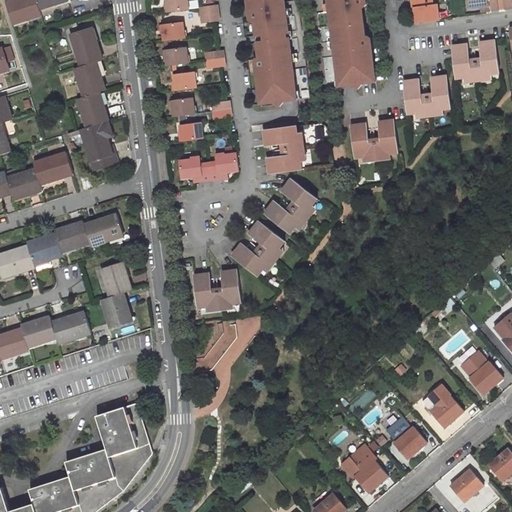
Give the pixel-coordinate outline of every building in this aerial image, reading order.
[(37,0),(14,0),(7,2),(14,25),(42,16),(40,9),(37,0)] [(37,0),(40,9),(68,0),(37,0)] [(164,0),(166,14),(188,11),(186,0),(164,0)] [(257,22),(262,59),(259,60),(258,63),(260,82),(263,104),(313,98),(300,0),(249,0),(252,21),(255,22),(257,22)] [(317,0),(329,88),(379,82),(376,60),(373,39),(371,38),(369,38),(365,8),(367,8),(369,6),(367,0),(317,0)] [(417,24),(441,21),(439,7),(435,8),(433,0),(422,0),(414,1),(417,24)] [(497,0),(469,0),(471,10),(481,8),(487,8),(487,13),(499,12),(497,0)] [(504,0),(497,0),(499,12),(506,11),(504,0)] [(202,17),(220,14),(219,7),(201,9),(202,17)] [(203,25),(221,23),(220,14),(202,17),(203,25)] [(165,42),(187,39),(185,24),(163,26),(165,42)] [(103,60),(93,27),(71,35),(82,66),(97,62),(103,60)] [(467,80),(480,78),(493,76),(501,75),(497,42),(489,43),(482,44),(484,59),(484,62),(472,64),(472,61),(469,46),(461,47),(453,48),(458,81),(467,80)] [(2,48),(5,56),(12,54),(9,46),(2,48)] [(0,72),(9,70),(7,63),(14,60),(12,54),(5,56),(2,48),(0,48),(0,72)] [(169,67),(190,64),(188,49),(167,52),(169,67)] [(224,52),(207,54),(208,62),(225,59),(224,52)] [(225,59),(208,62),(209,70),(226,68),(225,59)] [(106,90),(97,62),(82,66),(76,68),(85,97),(100,92),(106,90)] [(176,91),(197,89),(196,74),(175,76),(176,91)] [(418,115),(431,113),(444,111),(453,110),(448,77),(440,78),(433,79),(435,94),(436,98),(424,99),(423,96),(421,81),(413,82),(405,83),(409,116),(418,115)] [(109,120),(100,92),(85,97),(77,100),(86,128),(103,122),(109,121),(109,120)] [(14,120),(6,96),(0,97),(0,124),(3,124),(14,120)] [(175,117),(196,115),(194,99),(173,102),(175,117)] [(231,102),(214,104),(215,112),(232,110),(231,102)] [(216,120),(233,118),(232,110),(215,112),(216,120)] [(103,122),(108,137),(113,135),(109,121),(103,122)] [(379,157),(393,155),(401,154),(396,121),(388,122),(381,123),(383,139),(384,142),(372,144),(371,140),(369,125),(361,126),(354,127),(358,160),(366,159),(379,157)] [(83,135),(95,171),(118,164),(115,154),(113,155),(108,137),(103,122),(86,128),(81,129),(83,135)] [(0,155),(12,152),(3,124),(0,124),(0,155)] [(181,126),(183,142),(204,139),(202,124),(181,126)] [(287,145),(289,157),(286,157),(269,159),(270,166),(271,174),(305,170),(304,161),(302,148),(301,134),(300,127),(266,131),(267,139),(268,147),(284,145),(287,145)] [(69,139),(83,135),(81,129),(67,134),(69,139)] [(74,174),(67,152),(35,162),(37,168),(42,184),(74,174)] [(213,182),(227,180),(226,174),(230,174),(239,172),(237,155),(219,158),(219,164),(211,165),(213,182)] [(195,178),(199,178),(200,183),(213,182),(211,165),(202,166),(201,160),(181,163),(184,180),(195,178)] [(37,168),(8,178),(13,193),(15,199),(43,190),(42,184),(37,168)] [(6,171),(0,173),(0,197),(13,193),(8,178),(6,171)] [(93,187),(89,174),(81,176),(85,189),(93,187)] [(300,202),(293,212),(290,210),(277,201),(273,207),(268,213),(294,233),(299,226),(307,217),(315,206),(321,199),(294,179),(290,184),(285,191),(298,200),(300,202)] [(293,212),(300,202),(298,200),(290,210),(293,212)] [(315,206),(307,217),(311,220),(319,209),(315,206)] [(125,235),(118,214),(85,225),(91,244),(92,246),(125,235)] [(303,229),(311,220),(307,217),(299,226),(303,229)] [(84,221),(56,230),(57,234),(62,252),(91,244),(85,225),(84,221)] [(268,246),(260,255),(257,253),(245,243),(240,250),(235,256),(261,276),(267,269),(275,259),(283,248),(288,241),(262,221),(257,228),(252,234),(265,243),(268,246)] [(29,246),(35,264),(36,264),(38,271),(51,267),(49,260),(63,255),(62,252),(57,234),(28,243),(29,246)] [(260,255),(268,246),(265,243),(257,253),(260,255)] [(29,246),(0,254),(0,267),(3,277),(36,268),(35,264),(29,246)] [(279,262),(287,251),(283,248),(275,259),(279,262)] [(275,259),(267,269),(271,272),(279,262),(275,259)] [(132,290),(123,262),(102,269),(111,297),(124,293),(132,290)] [(209,307),(222,305),(235,304),(244,303),(240,272),(232,273),(225,274),(227,290),(227,293),(215,295),(214,291),(212,276),(204,277),(197,278),(201,308),(209,307)] [(463,288),(456,293),(460,298),(467,293),(463,288)] [(112,328),(134,321),(124,293),(111,297),(103,299),(112,328)] [(437,317),(447,309),(443,304),(433,313),(437,317)] [(85,312),(53,322),(58,338),(60,344),(93,334),(85,312)] [(51,317),(22,326),(23,329),(29,347),(58,338),(53,322),(51,317)] [(23,329),(0,336),(0,353),(2,359),(30,350),(29,347),(23,329)] [(511,332),(503,340),(511,349),(511,332)] [(482,352),(474,360),(482,369),(471,379),(485,394),(498,383),(497,382),(504,377),(482,352)] [(124,369),(0,408),(0,420),(128,380),(124,369)] [(438,406),(432,412),(445,428),(459,416),(458,415),(464,410),(442,385),(429,396),(438,406)] [(438,406),(429,396),(423,402),(432,412),(438,406)] [(0,511),(85,511),(119,486),(146,452),(130,406),(97,416),(102,433),(107,449),(84,457),(66,462),(71,476),(48,484),(30,490),(35,504),(19,509),(11,511),(3,488),(0,488),(0,511)] [(414,426),(395,443),(409,459),(422,447),(421,446),(427,441),(414,426)] [(290,440),(294,444),(305,434),(302,429),(290,440)] [(353,473),(370,492),(383,480),(382,480),(388,474),(375,460),(377,458),(366,444),(343,464),(352,474),(353,473)] [(511,451),(509,448),(490,465),(503,481),(511,473),(511,451)] [(472,469),(452,486),(465,501),(472,495),(473,496),(485,485),(472,469)] [(245,489),(253,481),(249,477),(240,485),(245,489)] [(334,493),(314,510),(316,511),(341,511),(347,508),(334,493)]
